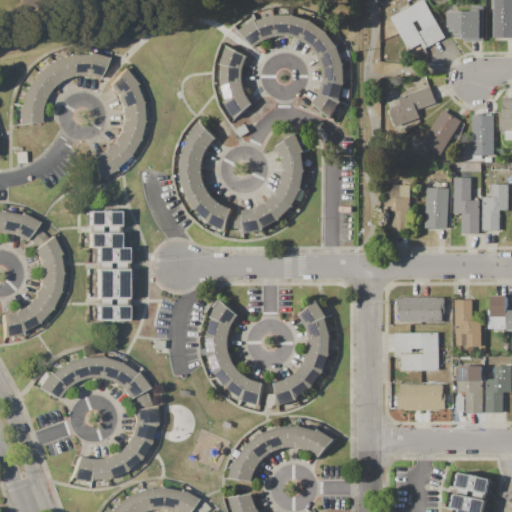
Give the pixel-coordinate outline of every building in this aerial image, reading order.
[(419,0),(424,0),(446,37),(425,50),(420,41),(408,48),(391,17),(419,0)] [(494,0),(511,0),(511,37),(494,37),(494,0)] [(448,12),(472,12),(472,10),(479,10),(479,7),(483,7),(483,41),(466,41),(466,38),(455,38),(455,32),(451,32),(451,28),(448,28),(448,12)] [(291,15),(273,16),(276,35),(288,36),(291,15)] [(291,15),(288,36),(300,39),(309,20),(291,15)] [(265,39),(276,35),(273,16),(255,21),(265,39)] [(300,39),(310,47),(325,30),(309,20),(300,39)] [(254,47),(265,39),(255,21),(239,32),(254,47)] [(310,47),(318,56),(337,45),(325,30),(310,47)] [(247,57),(254,47),(239,32),(228,47),(247,57)] [(318,56),(323,68),(344,63),(337,45),(318,56)] [(243,69),(247,57),(228,47),(222,65),(243,69)] [(86,75),(98,78),(100,74),(105,62),(107,57),(88,52),(88,55),(86,75)] [(61,80),(73,76),(69,55),(52,62),(61,80)] [(73,76),(86,75),(88,55),(69,55),(73,76)] [(51,88),(61,80),(52,62),(36,73),(51,88)] [(323,68),(323,80),(344,82),(344,63),(323,68)] [(242,81),(243,69),(222,65),(222,85),(242,81)] [(123,69),(107,87),(114,95),(133,85),(135,84),(123,69)] [(44,98),(51,88),(36,73),(25,89),(44,98)] [(323,80),(320,92),(340,100),(344,82),(323,80)] [(246,93),(242,81),(222,85),(227,102),(246,93)] [(114,95),(119,108),(140,102),(133,85),(114,95)] [(399,98),(430,87),(435,101),(417,108),(420,117),(407,122),(399,98)] [(41,110),(44,98),(25,89),(20,107),(41,110)] [(320,92),(340,100),(342,100),(330,119),(313,102),(320,92)] [(252,104),(234,121),(224,103),(227,102),(246,93),(252,104)] [(504,98),(511,98),(511,140),(505,140),(505,131),(501,131),(501,112),(505,112),(504,98)] [(119,108),(121,120),(143,120),(140,102),(119,108)] [(40,122),(16,126),(17,106),(20,107),(41,110),(40,122)] [(444,110),(462,121),(440,157),(421,145),(444,110)] [(473,115),(495,115),(495,156),(473,156),(473,115)] [(121,120),(119,132),(139,139),(143,120),(121,120)] [(208,149),(190,138),(188,136),(201,121),(217,140),(208,149)] [(235,131),(245,125),(249,132),(239,138),(235,131)] [(119,132),(113,143),(129,155),(139,139),(119,132)] [(277,147),(297,133),(305,153),(302,154),(281,159),(277,147)] [(203,160),(208,149),(190,138),(183,155),(203,160)] [(113,143),(104,151),(116,168),(129,155),(113,143)] [(16,152),(24,151),(25,162),(17,163),(16,152)] [(104,151),(116,168),(118,170),(98,179),(92,156),(104,151)] [(281,159),(284,172),(304,172),(302,154),(281,159)] [(202,172),(203,160),(183,155),(181,174),(202,172)] [(204,185),(202,172),(181,174),(184,193),(204,185)] [(284,172),(281,184),(301,191),(304,172),(284,172)] [(454,177),(471,177),(472,200),(480,200),(480,233),(463,234),(462,213),(455,214),(454,177)] [(281,184),(275,195),(292,208),(301,191),(281,184)] [(211,195),(204,185),(184,193),(194,209),(211,195)] [(409,185),(410,231),(392,231),(392,211),(386,211),(385,185),(409,185)] [(482,197),(492,197),(492,185),(508,185),(508,210),(500,210),(500,230),(483,230),(482,197)] [(427,188),(448,188),(448,229),(428,230),(427,188)] [(220,205),(211,195),(194,209),(208,222),(220,205)] [(275,195),(266,203),(279,221),(292,208),(275,195)] [(266,203),(255,209),(262,229),(279,221),(266,203)] [(226,232),(227,227),(231,213),(232,209),(220,205),(208,222),(206,224),(226,232)] [(255,209),(244,212),(244,216),(244,229),(244,234),(263,231),(262,229),(255,209)] [(87,211),(118,211),(118,226),(87,226),(87,211)] [(1,233),(14,235),(20,216),(1,212),(1,233)] [(14,235),(24,240),(27,237),(35,226),(38,222),(21,213),(20,216),(14,235)] [(244,216),(231,213),(227,227),(244,229),(244,216)] [(27,237),(36,247),(47,238),(35,226),(27,237)] [(87,233),(118,233),(118,247),(96,247),(87,247),(87,233)] [(51,236),(47,238),(36,247),(32,250),(38,261),(58,254),(61,254),(51,236)] [(118,247),(96,247),(96,261),(126,262),(126,247),(118,247)] [(38,261),(39,274),(61,273),(58,254),(38,261)] [(95,269),(126,269),(126,299),(95,299),(95,269)] [(39,274),(38,286),(59,292),(61,273),(39,274)] [(38,286),(33,297),(50,309),(59,292),(38,286)] [(492,295),(507,295),(507,328),(490,328),(490,310),(492,310),(492,295)] [(33,297),(24,306),(37,322),(50,309),(33,297)] [(397,297),(443,297),(443,321),(398,322),(397,297)] [(299,315),(318,299),(327,317),(325,318),(305,326),(299,315)] [(231,326),(211,318),(222,300),(238,316),(231,326)] [(455,300),(473,300),(473,321),(481,321),(482,347),(456,347),(455,300)] [(95,305),(126,306),(126,321),(95,321),(95,305)] [(24,306),(13,312),(21,331),(37,322),(24,306)] [(13,312),(21,331),(22,333),(2,337),(3,313),(13,312)] [(228,338),(231,326),(211,318),(207,336),(228,338)] [(305,326),(309,338),(329,335),(325,318),(305,326)] [(395,333),(439,333),(439,370),(402,371),(402,358),(395,358),(395,333)] [(309,338),(308,351),(329,354),(329,335),(309,338)] [(228,350),(228,338),(207,336),(207,354),(228,350)] [(151,340),(163,340),(163,350),(151,349),(151,340)] [(232,362),(228,350),(207,354),(213,373),(232,362)] [(308,351),(304,362),(322,373),(329,354),(308,351)] [(76,381),(87,378),(84,357),(66,363),(76,381)] [(87,378),(100,378),(104,358),(84,357),(87,378)] [(100,378),(111,382),(121,363),(104,358),(100,378)] [(240,371),(232,362),(213,373),(225,388),(240,371)] [(304,362),(296,372),(311,387),(322,373),(304,362)] [(65,390),(76,381),(66,363),(50,374),(65,390)] [(111,382),(122,389),(136,374),(121,363),(111,382)] [(458,366),(484,366),(484,413),(466,413),(466,392),(458,392),(458,366)] [(486,379),(495,379),(495,367),(511,367),(511,392),(503,392),(504,413),(487,413),(486,379)] [(250,380),(240,371),(225,388),(241,398),(250,380)] [(56,399),(35,387),(48,372),(50,374),(65,390),(56,399)] [(122,389),(129,398),(133,396),(145,390),(150,388),(138,372),(136,374),(122,389)] [(296,372),(285,380),(295,398),(311,387),(296,372)] [(259,407),(262,383),(250,380),(241,398),(240,401),(259,407)] [(285,380),(276,383),(279,406),(296,400),(295,398),(285,380)] [(401,384),(443,384),(443,396),(445,396),(445,410),(399,410),(398,394),(401,394),(401,384)] [(133,396),(137,410),(152,407),(145,390),(133,396)] [(268,394),(276,394),(276,405),(268,405),(268,394)] [(456,397),(464,397),(464,412),(457,412),(456,397)] [(156,406),(152,407),(137,410),(133,411),(134,423),(155,426),(157,426),(156,406)] [(134,423),(129,435),(150,444),(155,426),(134,423)] [(272,452),(284,447),(279,426),(261,432),(272,452)] [(284,447),(296,447),(298,426),(279,426),(284,447)] [(296,447),(308,450),(315,430),(298,426),(296,447)] [(308,450),(315,430),(316,428),(334,440),(318,457),(308,450)] [(263,460),(272,452),(261,432),(246,445),(263,460)] [(129,435),(123,446),(140,460),(150,444),(129,435)] [(254,470),(263,460),(246,445),(236,460),(254,470)] [(123,446),(114,454),(124,472),(140,460),(123,446)] [(114,454),(102,458),(107,479),(124,472),(114,454)] [(90,459),(89,480),(89,483),(69,478),(78,456),(90,459)] [(102,458),(90,459),(89,480),(107,479),(102,458)] [(230,478),(247,481),(251,482),(254,470),(236,460),(230,478)] [(461,472),(491,480),(488,495),(458,487),(461,472)] [(148,510),(160,509),(162,488),(143,489),(148,510)] [(160,509),(173,511),(180,492),(162,488),(160,509)] [(134,511),(142,511),(148,510),(143,489),(125,496),(134,511)] [(173,511),(187,511),(195,504),(198,500),(181,490),(180,492),(173,511)] [(241,511),(255,505),(250,494),(228,497),(232,511),(241,511)] [(457,494),(486,501),(483,511),(461,511),(462,510),(454,508),(457,494)] [(114,511),(134,511),(125,496),(111,509),(114,511)] [(203,503),(209,509),(205,511),(195,511),(194,510),(203,503)]
